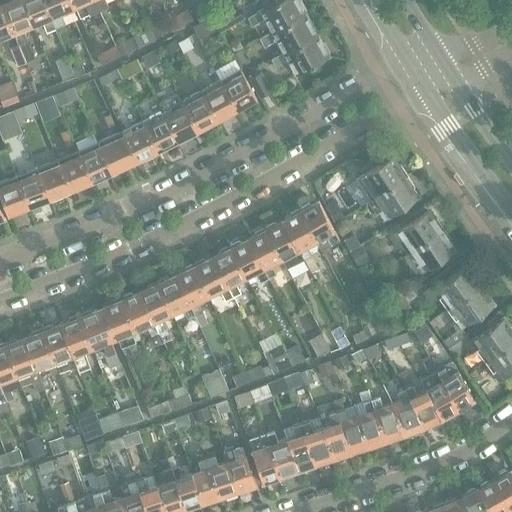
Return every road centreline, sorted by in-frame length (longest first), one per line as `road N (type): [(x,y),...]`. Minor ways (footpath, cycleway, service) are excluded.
road 1 (residential): [(0,304),(135,248),(425,91)]
road 2 (residential): [(408,62),(121,217),(0,265)]
road 3 (residential): [(511,421),(415,473),(298,511)]
road 4 (tertiary): [(425,91),(511,209)]
